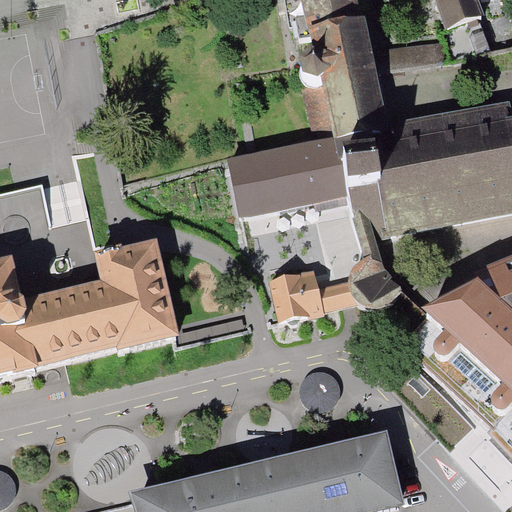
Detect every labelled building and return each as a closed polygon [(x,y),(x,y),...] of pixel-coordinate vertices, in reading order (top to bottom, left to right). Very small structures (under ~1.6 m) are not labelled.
[(325,87),(335,137),(389,130),(366,20),(362,20),(357,0),(285,0),(292,36),(298,35),(300,46),(312,43),(313,50),(301,64),(303,78),(318,84),(324,82),(325,87)] [(436,0),(447,33),(484,21),(475,0),(482,0),(483,2),(492,0),(436,0)] [(335,137),(325,87),(303,91),(313,142),(335,137)] [(371,257),(382,260),(378,241),(397,238),(511,215),(511,127),(510,127),(507,109),(389,130),(335,137),(349,197),(365,259),(371,257)] [(349,197),(335,137),(313,142),(228,160),(240,219),(349,197)] [(0,382),(174,342),(177,342),(155,249),(95,263),(101,288),(26,306),(20,301),(12,266),(0,268),(0,382)] [(371,257),(365,259),(355,265),(350,275),(350,283),(351,292),(360,305),(368,308),(378,308),(390,304),(404,293),(388,272),(382,260),(371,257)] [(511,258),(473,273),(477,282),(422,314),(446,336),(437,345),(435,349),(434,352),(436,357),(440,361),(444,362),(450,361),(460,350),(503,389),(493,401),(492,405),(494,410),(497,414),(501,415),(506,415),(511,408),(511,258)] [(325,313),(319,290),(315,271),(270,281),(280,324),(288,322),(291,325),(297,324),(300,320),(308,318),(308,320),(326,316),(325,313)] [(319,290),(325,313),(360,305),(351,293),(350,283),(319,290)] [(320,371),(300,400),(327,418),(347,389),(320,371)] [(127,496),(132,511),(395,511),(407,509),(389,432),(127,496)] [(7,469),(0,472),(0,509),(22,499),(7,469)]
